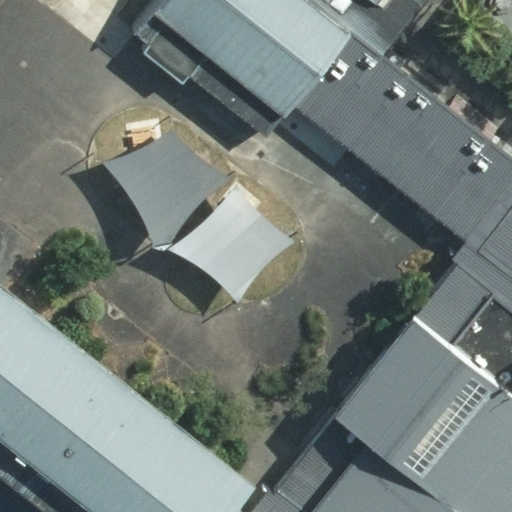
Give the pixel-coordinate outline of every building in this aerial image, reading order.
[(511,144),(386,50),(423,0),(163,0),(143,28),(280,130),(300,104),(465,228),(411,300),(511,375),(511,144)] [(125,158),(102,163),(121,184),(142,215),(153,239),(156,249),(164,252),(170,245),(180,226),(198,203),(220,187),(236,177),(220,171),(201,159),(181,143),(171,129),(163,139),(146,150),(125,158)] [(246,200),(236,186),(225,203),(205,224),(187,238),(169,249),(189,257),(211,275),(226,290),(240,307),(247,287),(261,268),(282,251),(301,241),(280,232),(256,211),(246,200)] [(0,272),(0,462),(65,511),(219,511),(254,467),(0,272)] [(221,511),(511,511),(511,375),(411,300),(400,290),(221,511)]
